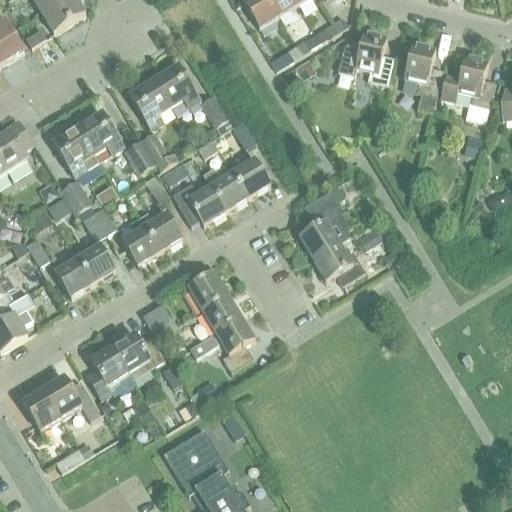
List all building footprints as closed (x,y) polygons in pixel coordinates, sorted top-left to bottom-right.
[(28,0),(40,18),(68,0),(28,0)] [(85,22),(77,8),(75,5),(72,0),(68,0),(40,18),(54,41),(85,22)] [(278,23),(264,0),(256,0),(243,8),(259,35),(278,23)] [(297,11),(290,0),(264,0),(278,23),(297,11)] [(290,0),(297,11),(315,0),(290,0)] [(351,19),(353,9),(347,0),(339,0),(345,10),(343,18),(351,19)] [(334,28),(340,38),(348,33),(342,23),(334,28)] [(5,28),(0,30),(0,71),(1,73),(24,59),(5,28)] [(340,38),(334,28),(325,34),(331,43),(340,38)] [(40,37),(32,41),(38,50),(45,46),(40,37)] [(363,38),(360,50),(350,48),(344,52),(337,78),(354,82),(356,74),(369,77),(367,87),(388,92),(394,64),(382,61),(387,44),(363,38)] [(32,41),(25,46),(31,55),(38,50),(32,41)] [(296,52),(302,61),(310,56),(305,46),(296,52)] [(431,73),(435,56),(412,50),(407,72),(402,74),(401,80),(404,83),(403,85),(418,89),(416,98),(421,99),(417,115),(433,119),(443,76),(431,73)] [(302,61),(296,52),(288,57),(294,66),(302,61)] [(445,81),(439,105),(454,109),(456,98),(471,101),(468,111),(465,125),(484,129),(488,115),(489,116),(495,88),(484,86),(488,68),(465,62),(459,84),(445,81)] [(308,66),(295,74),(302,87),(316,78),(308,66)] [(178,74),(155,88),(171,114),(183,107),(188,115),(199,108),(178,74)] [(293,79),(283,85),(289,95),(299,89),(293,79)] [(171,114),(155,88),(130,104),(151,138),(162,131),(157,123),(171,114)] [(511,92),(504,94),(500,110),(502,126),(511,124),(511,92)] [(231,134),(227,128),(213,104),(201,111),(219,142),(231,134)] [(102,121),(78,136),(94,162),(107,154),(112,162),(123,155),(102,121)] [(0,145),(0,169),(6,179),(27,166),(22,158),(32,152),(17,128),(3,137),(6,142),(0,145)] [(245,157),(255,150),(242,129),(232,135),(245,157)] [(78,136),(54,151),(75,185),(86,178),(85,176),(98,168),(94,162),(78,136)] [(142,148),(156,172),(160,179),(178,168),(173,161),(168,164),(153,141),(142,148)] [(468,143),(463,161),(479,165),(483,147),(468,143)] [(204,165),(217,157),(211,147),(198,155),(204,165)] [(139,182),(156,172),(142,148),(125,159),(139,182)] [(232,180),(248,206),(269,193),(253,167),(232,180)] [(248,206),(232,180),(220,187),(218,184),(219,183),(214,175),(202,182),(210,193),(226,219),(248,206)] [(177,187),(170,176),(162,182),(169,193),(177,187)] [(422,182),(420,191),(429,193),(430,184),(422,182)] [(158,212),(169,205),(155,183),(145,190),(158,212)] [(75,222),(92,212),(77,188),(61,198),(75,222)] [(49,191),(38,198),(45,208),(56,201),(49,191)] [(226,219),(210,193),(197,201),(191,191),(172,203),(178,213),(177,214),(190,234),(200,228),(203,233),(226,219)] [(309,238),(299,243),(312,265),(339,250),(350,243),(337,209),(344,205),(337,193),(319,204),(325,214),(302,228),(309,238)] [(511,203),(508,196),(487,207),(492,217),(510,208),(511,206),(511,203)] [(435,199),(428,207),(438,217),(445,210),(435,199)] [(56,208),(46,214),(52,222),(62,216),(56,208)] [(478,209),(470,216),(479,226),(488,221),(478,209)] [(44,215),(28,224),(36,239),(52,229),(44,215)] [(103,215),(93,221),(106,244),(117,237),(103,215)] [(83,228),(96,250),(106,244),(93,221),(83,228)] [(166,221),(151,230),(146,222),(139,226),(160,260),(182,246),(166,221)] [(128,233),(133,241),(121,248),(137,274),(160,260),(139,226),(128,233)] [(356,244),(364,256),(385,243),(378,231),(356,244)] [(39,274),(49,268),(36,246),(26,252),(39,274)] [(339,250),(312,265),(325,287),(335,281),(342,292),(364,278),(351,257),(345,260),(339,250)] [(77,266),(93,291),(115,278),(99,252),(77,266)] [(395,254),(381,262),(388,273),(401,265),(395,254)] [(93,291),(77,266),(55,280),(70,305),(71,305),(93,291)] [(202,318),(227,302),(214,280),(188,296),(202,318)] [(0,316),(14,308),(7,297),(14,292),(7,281),(0,284),(0,316)] [(27,299),(14,308),(0,316),(0,358),(27,342),(22,332),(33,325),(26,314),(33,310),(27,299)] [(241,324),(227,302),(202,318),(215,340),(241,324)] [(163,310),(153,316),(166,339),(177,333),(163,310)] [(153,316),(143,323),(156,345),(166,339),(153,316)] [(199,349),(190,355),(195,364),(205,358),(221,349),(229,362),(222,365),(231,379),(253,366),(245,352),(254,346),(241,324),(215,340),(199,349)] [(113,353),(129,380),(132,386),(164,366),(150,343),(140,349),(134,340),(113,353)] [(305,346),(296,350),(305,371),(314,367),(305,346)] [(113,353),(91,367),(96,376),(86,383),(100,405),(111,399),(113,402),(119,399),(122,399),(136,391),(132,386),(129,380),(113,353)] [(174,371),(159,377),(170,405),(185,399),(174,371)] [(63,384),(43,396),(61,426),(81,413),(90,427),(100,420),(80,387),(70,394),(63,384)] [(210,388),(196,397),(196,398),(199,402),(203,408),(203,409),(218,401),(210,388)] [(61,426),(43,396),(22,409),(40,438),(61,426)] [(196,398),(191,402),(197,412),(203,408),(199,402),(196,398)] [(106,408),(100,412),(106,423),(113,419),(106,408)] [(144,408),(132,415),(143,432),(154,425),(144,408)] [(193,408),(184,413),(190,423),(199,418),(193,408)] [(222,425),(230,440),(241,433),(237,426),(233,419),(222,425)] [(155,430),(147,435),(153,445),(161,440),(155,430)] [(241,433),(230,440),(234,446),(245,439),(241,433)] [(249,511),(250,511),(240,496),(233,500),(215,470),(222,466),(204,436),(163,461),(181,490),(188,486),(204,511),(249,511)] [(86,450),(78,454),(85,465),(92,460),(86,450)] [(85,465),(78,454),(54,469),(61,479),(85,465)]
